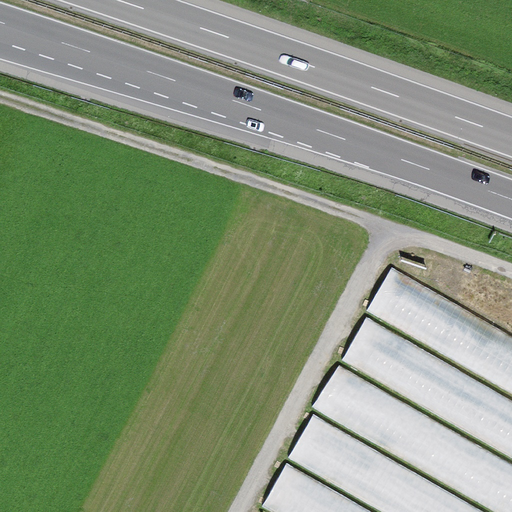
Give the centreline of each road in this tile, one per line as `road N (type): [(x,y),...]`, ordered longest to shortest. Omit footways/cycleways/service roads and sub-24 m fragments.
road 1 (motorway): [(0,23),(511,200)]
road 2 (motorway): [(511,136),(118,0)]
road 3 (track): [(386,220),(0,92)]
road 4 (track): [(386,220),(237,511)]
road 5 (track): [(511,270),(386,220)]
